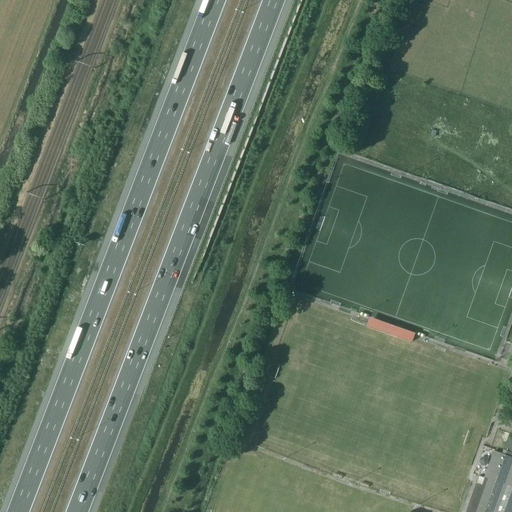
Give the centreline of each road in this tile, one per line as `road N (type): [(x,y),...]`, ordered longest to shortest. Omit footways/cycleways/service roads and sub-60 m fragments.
road 1 (track): [(164,511),(362,0)]
road 2 (motorway): [(77,511),(273,0)]
road 3 (motorway): [(215,0),(19,511)]
